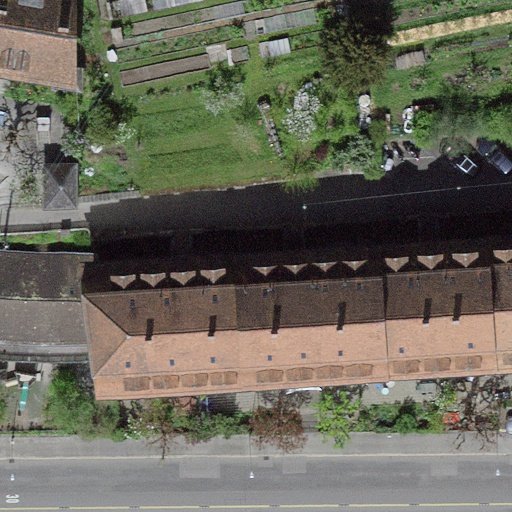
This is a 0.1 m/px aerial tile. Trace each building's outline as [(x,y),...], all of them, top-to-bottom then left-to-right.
[(68,0),(0,0),(0,56),(57,66),(54,85),(76,88),(80,88),(80,66),(69,65),(68,0)] [(104,0),(109,19),(196,0),(104,0)] [(60,167),(47,167),(47,200),(77,200),(76,166),(60,167)] [(511,240),(502,242),(484,243),(491,348),(511,346),(511,240)] [(383,356),(491,348),(484,243),(441,245),(439,244),(436,244),(433,244),(430,243),(428,244),(425,244),(422,245),(419,247),(376,250),(383,356)] [(256,364),(383,356),(376,250),(306,254),(304,253),(301,253),(298,252),(295,252),(292,253),(289,253),(287,254),(284,256),(239,259),(246,364),(256,364)] [(0,345),(21,348),(43,348),(72,348),(107,346),(96,268),(95,258),(65,260),(36,261),(10,260),(0,258),(0,345)] [(110,373),(246,364),(239,259),(195,262),(192,261),(189,260),(187,260),(184,260),(181,260),(178,261),(175,261),(172,263),(96,268),(107,346),(110,373)]
